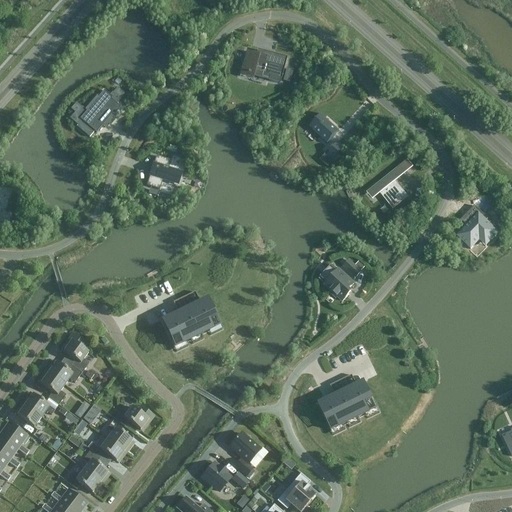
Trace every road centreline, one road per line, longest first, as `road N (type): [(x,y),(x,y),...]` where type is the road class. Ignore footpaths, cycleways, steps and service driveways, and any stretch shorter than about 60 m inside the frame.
road 1 (residential): [(0,253),(31,255),(80,233),(99,211),(135,127),(228,30),(270,15),(304,21),(436,145),(448,186),(428,237),(351,325),(297,371),(282,410)]
road 2 (residential): [(0,393),(66,311),(100,313),(175,409),(105,511)]
road 3 (tertiary): [(327,0),(511,165)]
road 4 (tertiary): [(511,149),(344,0)]
road 5 (residential): [(158,511),(239,417),(282,410)]
road 6 (tertiary): [(0,107),(95,0)]
road 7 (tertiary): [(81,0),(0,90)]
road 8 (residential): [(333,511),(335,486),(296,447),(282,410)]
